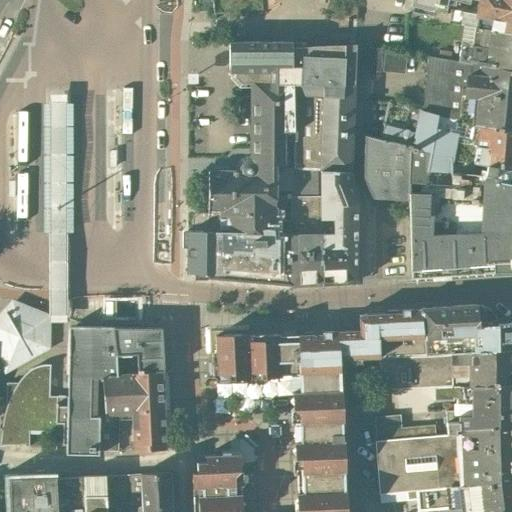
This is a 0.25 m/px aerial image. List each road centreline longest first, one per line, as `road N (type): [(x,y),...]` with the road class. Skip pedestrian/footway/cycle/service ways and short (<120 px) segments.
road 1 (residential): [(176,290),(154,277),(150,0)]
road 2 (residential): [(408,296),(176,290)]
road 3 (residential): [(0,459),(181,461)]
road 4 (residential): [(181,461),(176,290)]
